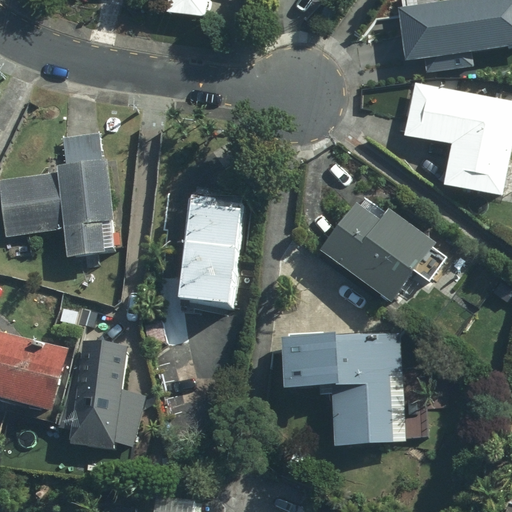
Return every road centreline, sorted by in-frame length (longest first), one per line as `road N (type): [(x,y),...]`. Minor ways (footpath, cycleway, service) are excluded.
road 1 (unknown): [(252,91),(269,137),(277,211),(254,511)]
road 2 (residential): [(0,28),(100,63),(306,101)]
